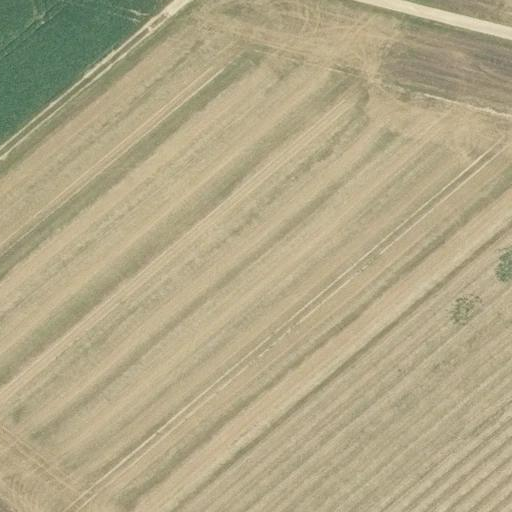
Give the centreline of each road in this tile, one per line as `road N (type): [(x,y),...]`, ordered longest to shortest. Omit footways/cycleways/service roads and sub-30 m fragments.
road 1 (track): [(0,169),(212,0)]
road 2 (track): [(511,42),(356,0)]
